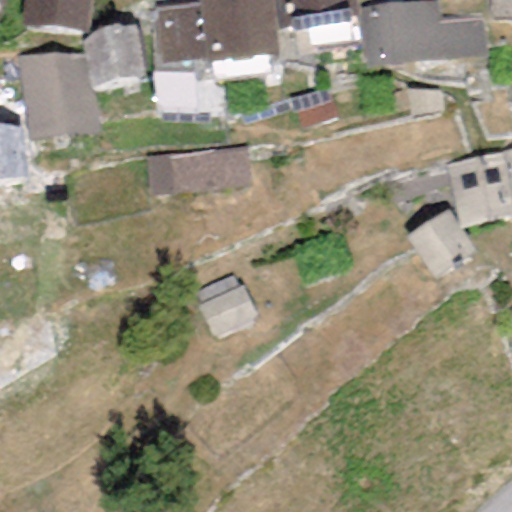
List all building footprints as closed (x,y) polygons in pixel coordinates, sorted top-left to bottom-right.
[(0,0),(0,29),(9,0),(0,0)] [(24,0),(21,25),(86,33),(90,0),(104,0),(106,0),(24,0)] [(206,64),(276,55),(269,0),(197,0),(198,4),(154,9),(162,64),(205,58),(206,64)] [(360,43),(354,0),(274,0),(279,34),(308,29),(310,50),(360,43)] [(364,67),(486,57),(483,21),(437,25),(435,4),(359,11),(364,67)] [(89,89),(144,78),(134,27),(82,42),(84,54),(89,89)] [(28,141),(98,134),(89,89),(84,54),(17,57),(28,141)] [(0,176),(23,175),(19,124),(0,125),(0,176)] [(511,150),(499,153),(511,217),(511,150)] [(244,151),(144,162),(148,200),(248,189),(244,151)] [(511,219),(511,217),(499,153),(448,165),(461,229),(511,219)] [(435,280),(474,252),(447,210),(406,238),(435,280)]
